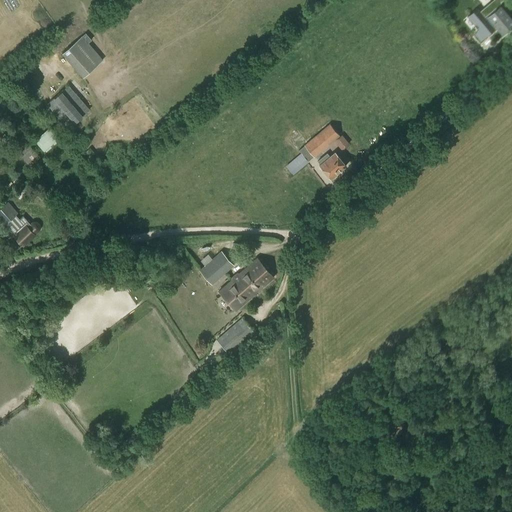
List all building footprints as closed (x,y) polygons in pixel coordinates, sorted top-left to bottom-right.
[(477,8),(468,16),(479,28),(475,34),(480,40),(497,27),(503,34),(511,26),(511,14),(503,4),(501,2),(503,0),(492,0),(480,11),(477,8)] [(91,40),(85,33),(82,35),(62,52),(83,77),(103,59),(88,42),(91,40)] [(0,93),(4,97),(12,91),(8,86),(0,92),(0,93)] [(68,128),(89,110),(68,86),(47,104),(68,128)] [(293,174),(339,135),(330,125),(299,150),(302,154),(287,166),(293,174)] [(44,149),(57,138),(49,128),(36,140),(44,149)] [(341,150),(349,143),(341,134),(333,141),(341,150)] [(29,166),(40,157),(28,143),(17,152),(29,166)] [(327,153),(317,161),(320,164),(319,165),(331,179),(331,178),(333,179),(337,176),(337,174),(346,166),(334,152),(329,156),(327,153)] [(5,204),(0,208),(0,215),(14,231),(17,234),(15,236),(22,244),(34,234),(32,232),(37,229),(37,228),(37,226),(37,225),(36,224),(35,224),(33,224),(32,226),(23,216),(19,220),(15,215),(18,212),(8,201),(5,204)] [(212,286),(219,279),(232,266),(219,253),(199,273),(212,286)] [(235,311),(273,278),(256,259),(218,292),(235,311)] [(234,360),(259,338),(255,333),(242,317),(216,340),(230,355),(230,354),(234,360)] [(213,366),(208,371),(212,376),(218,371),(213,366)]
